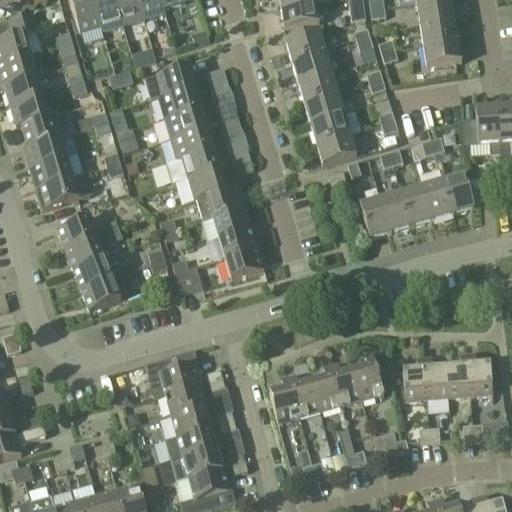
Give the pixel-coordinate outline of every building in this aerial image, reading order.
[(111,0),(91,0),(89,1),(99,33),(100,37),(121,31),(111,0)] [(134,0),(111,0),(121,31),(142,25),(134,0)] [(134,0),(142,25),(163,18),(161,14),(157,0),(134,0)] [(179,0),(157,0),(161,14),(182,8),(179,0)] [(278,0),(280,12),(315,8),(328,6),(327,0),(278,0)] [(415,0),(417,8),(451,3),(450,0),(415,0)] [(78,39),(99,33),(89,1),(69,7),(78,39)] [(362,1),(347,3),(349,13),(363,11),(362,1)] [(368,5),(369,15),(384,13),(382,3),(368,5)] [(417,8),(420,29),(454,24),(451,3),(417,8)] [(318,30),(315,8),(280,12),(283,34),(318,30)] [(384,13),(369,15),(371,25),(385,23),(384,13)] [(54,18),(57,28),(65,26),(62,16),(54,18)] [(0,70),(29,62),(22,40),(37,36),(32,19),(6,27),(11,43),(0,46),(0,70)] [(420,29),(423,51),(458,45),(454,24),(420,29)] [(353,39),(356,48),(370,44),(367,34),(353,39)] [(291,68),(325,58),(319,37),(285,47),(291,68)] [(202,48),(198,39),(192,41),(195,51),(202,48)] [(58,53),(72,49),(69,40),(56,44),(58,53)] [(370,44),(356,48),(359,58),(373,54),(370,44)] [(461,67),(458,45),(423,51),(427,73),(461,67)] [(377,50),(380,60),(394,56),(391,46),(377,50)] [(75,59),(72,49),(58,53),(61,63),(75,59)] [(394,56),(380,60),(383,70),(397,65),(394,56)] [(291,68),(297,89),(331,79),(325,58),(291,68)] [(137,73),(147,70),(144,60),(134,63),(137,73)] [(184,60),(176,62),(179,72),(187,70),(184,60)] [(0,85),(2,92),(35,82),(29,62),(0,70),(0,85)] [(135,73),(132,64),(123,67),(126,76),(135,73)] [(150,106),(157,104),(194,93),(188,71),(144,84),(150,106)] [(205,79),(208,89),(225,83),(223,74),(205,79)] [(364,81),(367,90),(381,86),(378,76),(364,81)] [(297,89),(303,109),(337,99),(331,79),(297,89)] [(70,94),(84,90),(82,81),(68,85),(70,94)] [(2,92),(8,113),(41,103),(35,82),(2,92)] [(225,83),(208,89),(211,98),(228,93),(225,83)] [(381,86),(367,90),(370,100),(384,96),(381,86)] [(87,100),(84,90),(70,94),(73,104),(87,100)] [(194,93),(157,104),(163,125),(200,114),(194,93)] [(303,109),(309,130),(343,120),(337,99),(303,109)] [(15,133),(20,131),(47,123),(41,103),(8,113),(15,133)] [(511,112),(497,113),(499,148),(511,147),(511,112)] [(500,159),(499,148),(497,113),(475,114),(476,126),(464,127),(466,151),(489,149),(489,160),(500,159)] [(200,114),(163,125),(169,146),(207,135),(200,114)] [(218,121),(221,131),(238,126),(235,116),(218,121)] [(392,117),(378,121),(381,131),(395,127),(394,123),(392,117)] [(94,132),(108,128),(105,118),(91,122),(94,132)] [(309,130),(315,151),(349,141),(343,120),(309,130)] [(20,131),(26,152),(58,142),(52,122),(47,123),(20,131)] [(238,126),(221,131),(223,140),(241,135),(238,126)] [(384,141),(398,137),(395,127),(381,131),(384,141)] [(110,137),(108,128),(94,132),(97,141),(110,137)] [(207,135),(169,146),(175,166),(213,155),(207,135)] [(360,137),(349,141),(315,151),(321,172),(366,159),(360,137)] [(23,158),(28,174),(64,163),(58,142),(26,152),(28,157),(23,158)] [(430,146),(434,160),(444,157),(441,143),(430,146)] [(425,162),(434,160),(430,146),(421,149),(425,162)] [(213,155),(175,166),(165,169),(171,190),(174,189),(219,176),(213,155)] [(389,158),(393,172),(403,169),(399,155),(389,158)] [(230,162),(233,172),(250,166),(247,157),(230,162)] [(384,174),(393,172),(389,158),(379,160),(384,174)] [(106,173),(120,169),(117,159),(103,164),(106,173)] [(36,187),(38,194),(70,184),(68,177),(78,174),(74,160),(64,163),(28,174),(32,189),(36,187)] [(133,166),(126,168),(129,179),(136,176),(133,166)] [(250,166),(233,172),(236,181),(253,176),(250,166)] [(357,167),(347,170),(351,184),(361,181),(357,167)] [(123,179),(120,169),(106,173),(109,183),(123,179)] [(219,176),(174,189),(181,210),(205,203),(225,197),(225,196),(219,176)] [(501,178),(502,192),(511,191),(511,188),(511,177),(501,178)] [(346,189),(343,178),(328,183),(331,193),(346,189)] [(492,193),(502,192),(501,178),(491,178),(492,193)] [(84,180),(70,184),(38,194),(44,215),(77,205),(90,201),(84,180)] [(442,187),(452,221),(473,215),(464,181),(442,187)] [(442,187),(422,193),(431,227),(452,221),(442,187)] [(357,202),(354,191),(347,193),(350,204),(357,202)] [(225,197),(205,203),(207,211),(198,214),(202,225),(210,223),(244,213),(238,192),(225,196),(225,197)] [(422,193),(401,199),(411,233),(431,227),(422,193)] [(471,193),(467,195),(472,211),(480,209),(479,193),(471,193)] [(401,199),(380,205),(390,239),(411,233),(401,199)] [(369,245),(390,239),(380,205),(359,211),(369,245)] [(244,213),(210,223),(217,243),(250,234),(244,213)] [(162,237),(175,233),(188,229),(186,220),(159,228),(162,237)] [(64,256),(96,244),(88,223),(56,235),(64,256)] [(101,231),(105,240),(118,235),(114,226),(101,231)] [(175,233),(162,237),(164,246),(178,242),(175,233)] [(250,234),(217,243),(223,264),(256,254),(250,234)] [(118,235),(105,240),(108,249),(121,244),(118,235)] [(64,256),(72,276),(104,264),(96,244),(64,256)] [(256,254),(223,264),(229,286),(263,276),(256,254)] [(142,261),(145,271),(163,263),(161,256),(142,261)] [(163,263),(145,271),(143,272),(145,280),(166,274),(163,263)] [(72,276),(80,296),(111,284),(104,264),(72,276)] [(171,269),(174,279),(187,275),(185,265),(171,269)] [(187,275),(174,279),(180,300),(202,294),(196,273),(187,275)] [(174,300),(168,281),(156,285),(161,304),(174,300)] [(120,305),(111,284),(80,296),(88,317),(120,305)] [(6,306),(0,308),(0,317),(9,315),(6,306)] [(1,343),(3,352),(18,348),(15,339),(1,343)] [(18,348),(3,352),(6,361),(20,357),(18,348)] [(353,375),(362,407),(383,401),(372,360),(364,362),(367,371),(353,375)] [(460,371),(446,372),(448,404),(470,402),(467,361),(460,362),(460,371)] [(467,361),(470,402),(492,401),(489,369),(475,370),(474,361),(467,361)] [(165,401),(199,392),(193,370),(173,376),(170,363),(144,371),(153,404),(165,401)] [(431,364),(424,365),(427,406),(448,404),(446,372),(432,374),(431,364)] [(405,407),(427,406),(424,365),(416,365),(417,374),(402,376),(405,407)] [(337,370),(330,372),(341,413),(362,407),(353,375),(339,379),(337,370)] [(325,383),(311,387),(320,418),(341,413),(330,372),(322,374),(325,383)] [(206,380),(209,389),(222,385),(220,376),(206,380)] [(14,385),(0,389),(2,397),(17,392),(17,393),(30,389),(28,380),(14,384),(14,385)] [(295,381),(288,383),(299,424),(320,418),(311,387),(297,390),(295,381)] [(277,430),(299,424),(288,383),(280,385),(283,394),(269,398),(277,430)] [(224,394),(222,385),(209,389),(211,397),(224,394)] [(30,389),(17,393),(18,397),(19,402),(33,398),(30,389)] [(165,401),(171,422),(204,413),(199,392),(165,401)] [(0,420),(8,418),(4,402),(2,397),(0,397),(0,420)] [(128,402),(123,404),(125,411),(133,409),(131,403),(128,402)] [(171,422),(177,443),(210,433),(204,413),(171,422)] [(8,418),(0,420),(0,443),(15,439),(14,439),(8,418)] [(218,422),(220,431),(233,427),(231,418),(218,422)] [(135,419),(128,422),(131,431),(140,428),(138,421),(135,419)] [(40,421),(26,425),(29,434),(42,430),(40,421)] [(233,427),(220,431),(222,439),(236,436),(233,427)] [(0,466),(21,460),(18,450),(46,441),(42,430),(29,434),(14,439),(15,439),(0,443),(0,466)] [(464,445),(473,444),(472,431),(463,432),(464,445)] [(482,431),(472,431),(473,444),(483,443),(482,431)] [(164,446),(169,467),(216,454),(210,433),(177,443),(164,446)] [(438,434),(429,435),(430,447),(439,447),(438,434)] [(421,448),(430,447),(429,435),(420,435),(421,448)] [(372,444),(378,466),(409,457),(406,446),(396,449),(393,438),(372,444)] [(103,450),(107,463),(116,461),(112,447),(103,450)] [(98,466),(107,463),(103,450),(94,453),(98,466)] [(175,487),(188,484),(221,475),(216,454),(169,467),(175,487)] [(363,456),(353,459),(357,472),(367,469),(363,456)] [(62,461),(65,475),(74,473),(71,459),(62,461)] [(347,475),(357,472),(353,459),(344,462),(347,475)] [(229,464),(231,472),(245,469),(242,460),(229,464)] [(56,477),(65,475),(62,461),(53,464),(56,477)] [(321,468),(311,470),(315,484),(324,481),(321,468)] [(245,469),(231,472),(234,482),(247,478),(245,469)] [(20,473),(24,486),(32,484),(29,470),(20,473)] [(306,486),(315,484),(311,470),(302,473),(306,486)] [(15,489),(24,486),(20,473),(11,475),(15,489)] [(227,496),(221,475),(188,484),(193,505),(180,509),(180,511),(228,511),(236,510),(231,495),(227,496)] [(116,497),(119,511),(143,511),(137,491),(116,497)] [(145,496),(149,511),(151,511),(163,509),(158,492),(145,496)] [(119,511),(116,497),(95,502),(97,511),(119,511)] [(53,511),(51,502),(30,508),(30,511),(53,511)] [(97,511),(95,502),(74,508),(75,511),(97,511)] [(477,504),(478,511),(501,511),(500,507),(486,511),(484,502),(477,504)]
